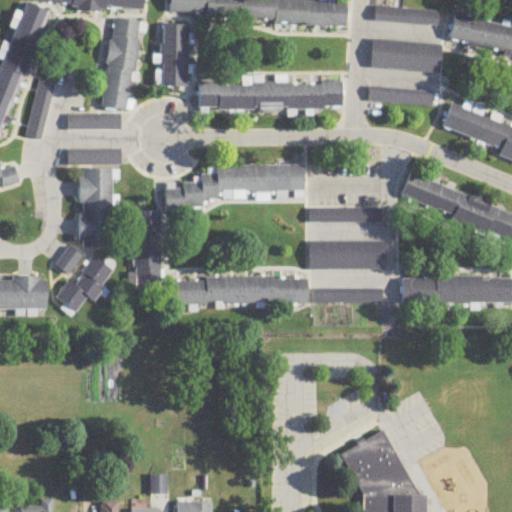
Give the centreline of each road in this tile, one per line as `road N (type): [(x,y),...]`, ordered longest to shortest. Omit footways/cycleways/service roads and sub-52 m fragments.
road 1 (residential): [(511,187),(397,140),(163,138)]
road 2 (residential): [(354,136),(360,0)]
